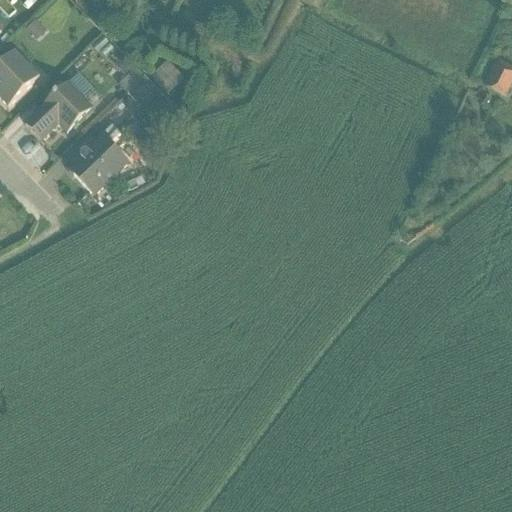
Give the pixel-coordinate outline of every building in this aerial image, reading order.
[(0,44),(8,37),(0,28),(0,44)] [(0,73),(0,100),(10,111),(42,78),(19,55),(0,73)] [(511,84),(511,69),(497,62),(483,90),(504,100),(511,84)] [(166,80),(184,99),(200,83),(181,64),(166,80)] [(143,95),(159,84),(152,74),(136,85),(143,95)] [(73,141),(99,115),(70,85),(27,127),(44,145),(61,128),(73,141)] [(132,124),(141,136),(161,120),(152,109),(132,124)] [(98,202),(132,168),(106,142),(72,176),(98,202)] [(145,149),(135,160),(150,172),(159,161),(145,149)]
